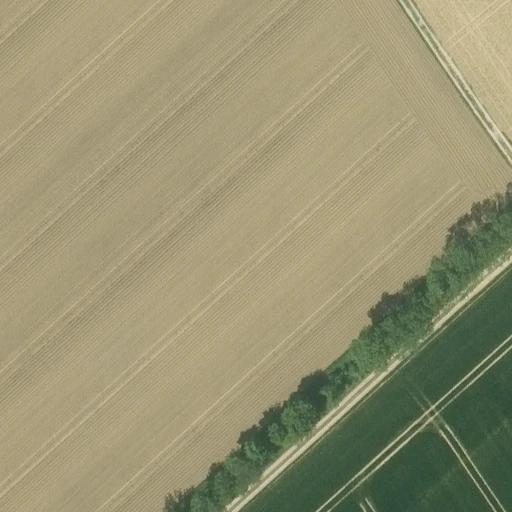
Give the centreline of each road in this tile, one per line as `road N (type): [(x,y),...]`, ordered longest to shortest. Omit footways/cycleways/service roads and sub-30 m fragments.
road 1 (track): [(511,267),(233,511)]
road 2 (track): [(412,0),(511,146)]
